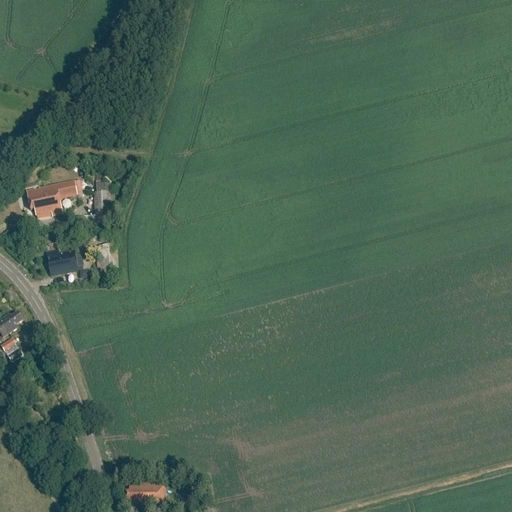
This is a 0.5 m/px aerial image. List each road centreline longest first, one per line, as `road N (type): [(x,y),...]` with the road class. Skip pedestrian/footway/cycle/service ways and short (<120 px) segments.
road 1 (tertiary): [(111,511),(51,331),(0,261)]
road 2 (unclassified): [(0,178),(146,0)]
